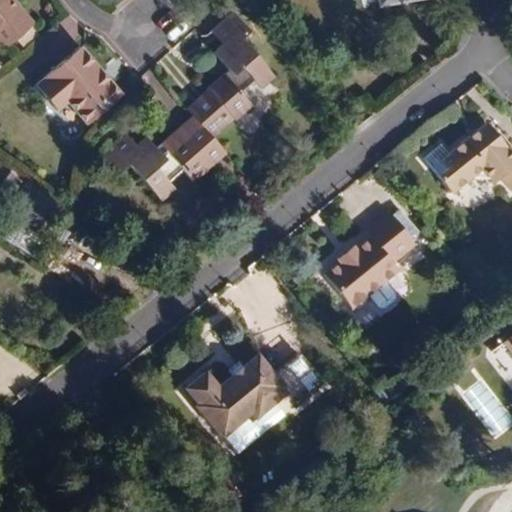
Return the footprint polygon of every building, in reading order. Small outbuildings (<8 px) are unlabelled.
[(258,0),(241,0),(249,8),(258,0)] [(374,0),(376,16),(426,14),(425,0),(374,0)] [(34,28),(12,1),(4,7),(0,1),(0,46),(5,52),(34,28)] [(238,96),(249,86),(256,93),(271,80),(237,43),(247,34),(229,14),(208,33),(219,45),(211,53),(224,68),(202,88),(206,93),(230,120),(233,123),(250,109),(238,96)] [(130,95),(91,48),(45,84),(67,110),(78,101),(96,123),(130,95)] [(208,139),(230,120),(206,93),(184,110),(196,124),(208,139)] [(208,139),(196,124),(176,141),(202,171),(221,155),(208,139)] [(511,187),(511,171),(501,158),(497,162),(470,129),(432,160),(424,151),(407,165),(436,201),(456,184),(474,185),(478,190),(485,185),(497,200),(511,187)] [(184,186),(202,171),(176,141),(157,156),(142,139),(133,147),(123,136),(100,155),(118,175),(125,169),(157,204),(169,193),(162,185),(174,174),(184,186)] [(357,306),(386,279),(381,274),(405,251),(375,219),(352,241),(357,245),(344,258),(340,254),(323,270),(325,272),(311,285),(340,320),(348,320),(355,314),(357,306)] [(511,324),(503,333),(511,344),(511,324)] [(478,364),(456,376),(490,439),(511,427),(478,364)] [(245,431),(273,407),(283,419),(313,394),(288,365),(262,387),(246,367),(206,401),(194,386),(173,404),(186,418),(183,420),(210,452),(241,426),(245,431)]
